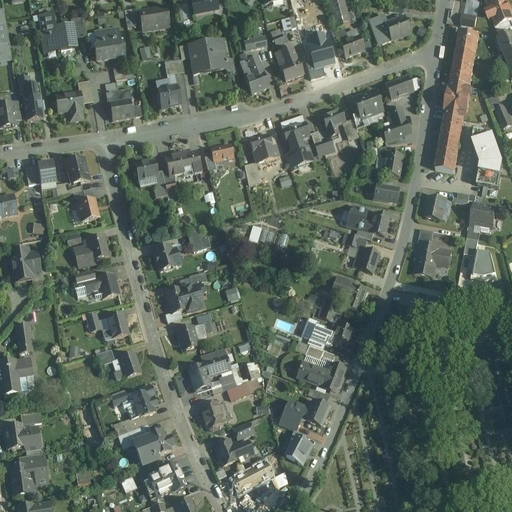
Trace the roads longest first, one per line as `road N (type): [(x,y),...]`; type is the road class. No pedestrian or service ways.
road 1 (residential): [(289,511),(344,404),(388,282),(409,216),(436,50)]
road 2 (residential): [(224,511),(176,411),(103,141)]
road 3 (residential): [(436,50),(268,115),(103,141)]
